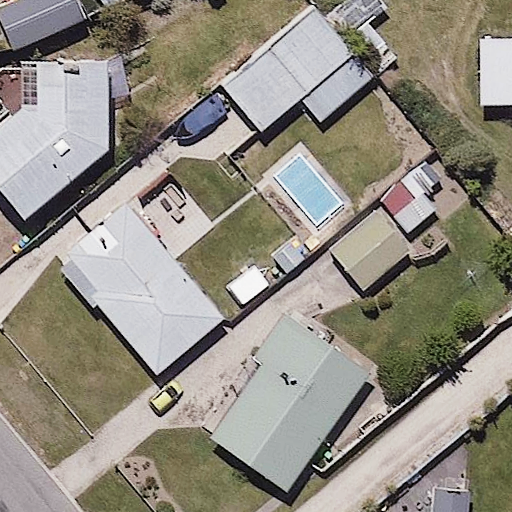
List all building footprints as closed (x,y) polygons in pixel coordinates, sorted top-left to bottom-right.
[(82,0),(5,0),(0,2),(0,28),(8,50),(90,20),(82,0)] [(375,0),(348,0),(327,16),(374,73),(393,59),(366,24),(384,10),(375,0)] [(373,79),(312,3),(221,84),(265,133),(300,102),(322,126),(373,79)] [(511,35),(476,35),(480,105),(511,104),(511,35)] [(0,122),(0,202),(23,228),(104,149),(103,65),(15,65),(15,109),(0,122)] [(404,174),(377,197),(407,230),(433,208),(404,174)] [(221,317),(126,204),(55,265),(152,376),(221,317)] [(372,211),(327,249),(361,290),(404,251),(372,211)] [(369,361),(286,310),(206,442),(290,493),(369,361)]
